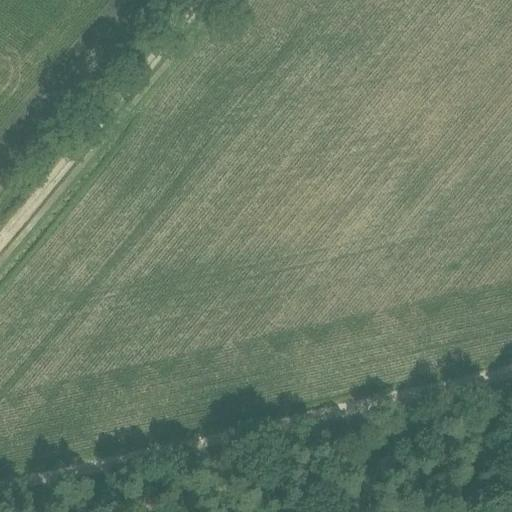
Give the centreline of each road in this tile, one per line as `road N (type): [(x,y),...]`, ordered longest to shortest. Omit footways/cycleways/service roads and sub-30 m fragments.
road 1 (track): [(0,480),(511,368)]
road 2 (track): [(0,243),(200,0)]
